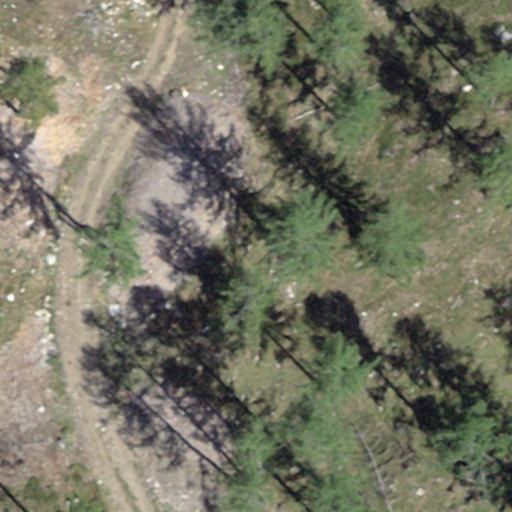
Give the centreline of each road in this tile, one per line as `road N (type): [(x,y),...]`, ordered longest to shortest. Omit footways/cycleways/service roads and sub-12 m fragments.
road 1 (track): [(143,511),(74,379),(68,285),(87,239)]
road 2 (track): [(179,0),(94,175),(87,239)]
